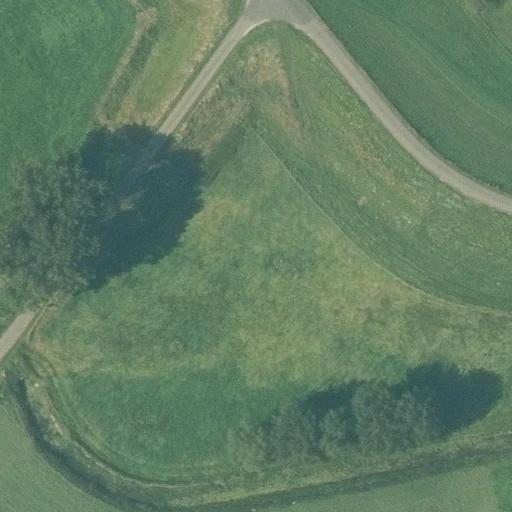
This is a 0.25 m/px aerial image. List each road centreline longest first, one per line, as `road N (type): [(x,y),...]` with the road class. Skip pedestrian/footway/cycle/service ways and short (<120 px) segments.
road 1 (unclassified): [(0,348),(266,0)]
road 2 (unclassified): [(511,207),(437,169),(401,137),(284,0)]
